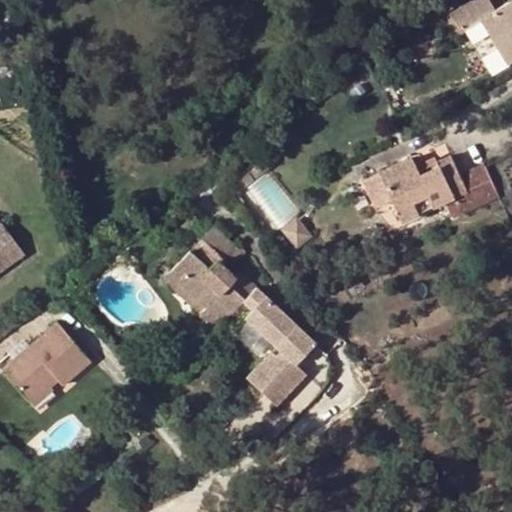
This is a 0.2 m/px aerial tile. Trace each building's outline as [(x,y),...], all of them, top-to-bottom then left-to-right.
[(511,0),(496,9),(490,0),(474,0),(451,15),(461,32),(480,20),(509,63),(511,60),(511,0)] [(273,153),(232,180),(240,192),(244,189),(270,167),(285,149),(279,144),(273,153)] [(498,197),(483,166),(460,176),(449,156),(436,163),(439,168),(419,177),(417,171),(410,160),(362,182),(374,210),(392,202),(401,222),(444,203),(452,219),(498,197)] [(436,163),(417,171),(419,177),(439,168),(436,163)] [(297,217),(281,230),(297,249),(312,237),(297,217)] [(0,265),(22,247),(0,223),(0,265)] [(234,246),(213,227),(202,239),(222,258),(234,246)] [(222,258),(202,239),(189,253),(208,270),(217,261),(227,270),(243,255),(234,246),(222,258)] [(189,252),(170,273),(207,308),(200,315),(215,330),(253,287),(238,273),(235,277),(227,270),(217,261),(208,270),(189,253),(189,252)] [(207,308),(170,273),(163,280),(200,315),(207,308)] [(3,371),(28,400),(55,378),(58,382),(61,384),(88,361),(58,325),(3,371)] [(173,353),(148,381),(175,406),(201,379),(173,353)] [(55,378),(28,400),(34,407),(52,391),(50,388),(58,382),(55,378)] [(98,462),(84,474),(61,494),(68,502),(105,470),(98,462)] [(76,511),(68,502),(61,494),(39,511),(76,511)]
